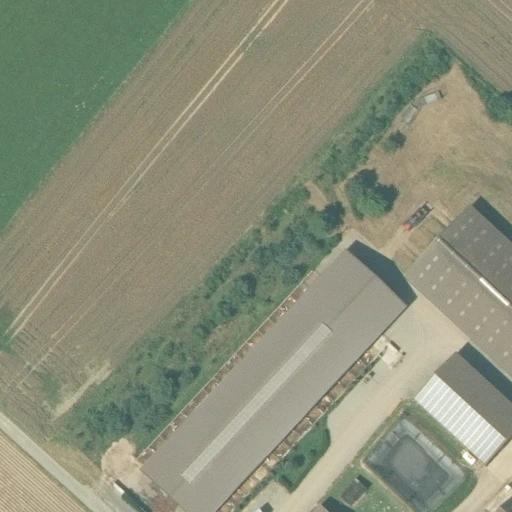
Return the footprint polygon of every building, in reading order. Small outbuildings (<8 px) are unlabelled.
[(511,251),(469,212),(408,277),(511,373),(511,251)] [(170,511),(210,511),(396,306),(333,249),(130,475),(170,511)] [(511,410),(454,357),(446,366),(511,427),(511,410)] [(511,440),(511,427),(446,366),(413,401),(486,468),(511,440)] [(437,511),(472,475),(404,412),(363,463),(414,511),(437,511)] [(356,481),(340,498),(350,508),(367,490),(356,481)] [(511,511),(511,500),(500,511),(511,511)]
